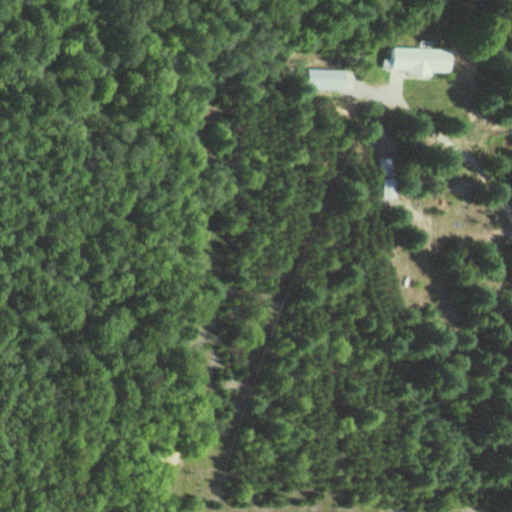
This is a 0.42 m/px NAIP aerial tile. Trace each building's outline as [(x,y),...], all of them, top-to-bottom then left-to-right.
[(385,46),(385,68),(403,68),(403,72),(425,73),(425,68),(443,68),(443,47),(385,46)] [(358,49),(358,60),(340,59),(340,48),(358,49)] [(299,78),(298,98),(337,98),(337,78),(299,78)] [(374,164),(375,185),(388,184),(388,163),(374,164)] [(389,187),(389,208),(375,208),(375,188),(389,187)]
